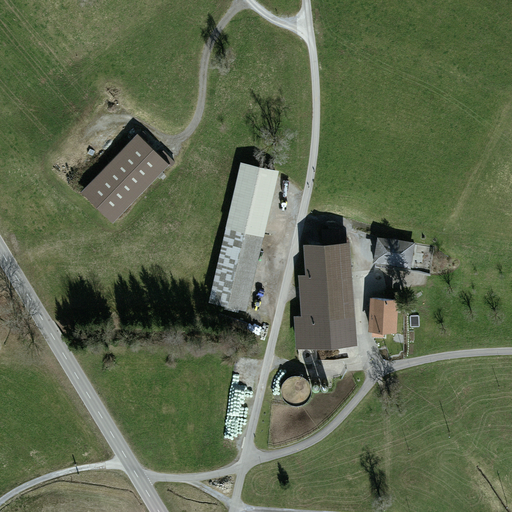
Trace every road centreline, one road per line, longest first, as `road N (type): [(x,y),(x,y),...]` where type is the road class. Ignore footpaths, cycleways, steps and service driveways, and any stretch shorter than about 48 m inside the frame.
road 1 (unclassified): [(304,0),(313,140),(242,466)]
road 2 (unclassified): [(242,466),(308,441),(385,367),(511,351)]
road 3 (tertiary): [(0,251),(136,477)]
road 4 (track): [(174,148),(196,125),(216,32),(245,0),(308,30)]
road 5 (unknown): [(385,367),(362,339),(367,286),(398,276),(423,281)]
road 6 (track): [(0,501),(50,475),(127,461)]
